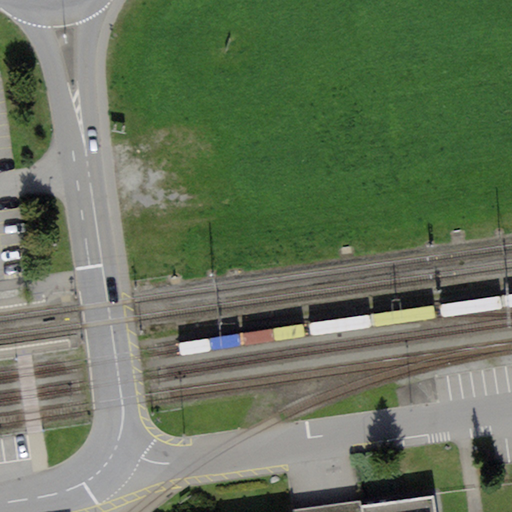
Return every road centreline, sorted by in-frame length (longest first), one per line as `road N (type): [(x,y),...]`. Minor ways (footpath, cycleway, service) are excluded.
road 1 (unclassified): [(116,449),(122,402),(64,8)]
road 2 (unclassified): [(511,415),(170,463),(116,449)]
road 3 (unclassified): [(116,449),(103,469),(69,490),(0,503)]
